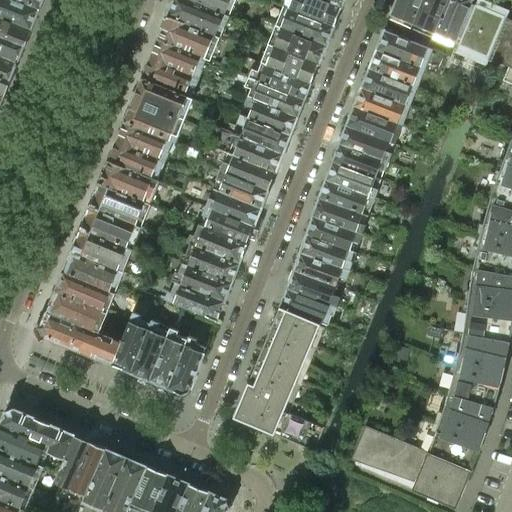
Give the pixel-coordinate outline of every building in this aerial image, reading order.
[(0,0),(0,18),(30,31),(39,10),(15,0),(0,0)] [(43,0),(15,0),(39,10),(43,0)] [(215,36),(225,12),(195,0),(172,0),(167,15),(215,36)] [(195,0),(225,12),(229,0),(195,0)] [(335,24),(343,4),(333,0),(287,0),(286,4),(335,24)] [(411,27),(421,0),(396,0),(389,17),(411,27)] [(431,35),(445,0),(421,0),(411,27),(431,35)] [(462,36),(475,5),(470,3),(471,0),(445,0),(431,35),(453,44),(457,34),(462,36)] [(511,20),(485,9),(487,4),(477,0),(475,5),(462,36),(457,48),(476,56),(477,53),(488,57),(489,59),(511,68),(511,20)] [(335,24),(286,4),(278,23),(328,43),(335,24)] [(209,59),(218,36),(215,36),(167,15),(157,38),(206,58),(209,59)] [(0,57),(17,64),(30,31),(0,18),(0,57)] [(320,63),(328,43),(278,23),(270,43),(320,63)] [(433,50),(427,48),(384,30),(377,48),(426,68),(433,50)] [(206,58),(157,38),(149,58),(198,78),(206,58)] [(311,84),(320,63),(270,43),(262,64),(265,65),(311,84)] [(426,68),(377,48),(370,67),(418,86),(426,68)] [(0,96),(3,98),(17,64),(0,57),(0,96)] [(189,99),(198,78),(149,58),(141,79),(189,99)] [(311,84),(265,65),(262,64),(258,73),(252,71),(249,79),(304,101),(311,84)] [(418,86),(370,67),(363,87),(411,106),(418,86)] [(178,142),(194,101),(189,99),(141,79),(124,120),(172,140),(178,142)] [(304,101),(249,79),(245,88),(254,92),(251,98),(298,118),(304,101)] [(411,106),(363,87),(356,105),(403,124),(411,106)] [(298,118),(251,98),(241,94),(239,100),(246,103),(244,107),(251,110),(249,117),(248,119),(290,136),(298,118)] [(403,124),(356,105),(349,124),(388,139),(396,142),(403,124)] [(290,136),(248,119),(249,117),(241,114),(237,123),(236,126),(239,127),(236,135),(283,155),(290,136)] [(172,140),(124,120),(116,140),(164,160),(172,140)] [(385,148),(388,139),(349,124),(342,141),(388,160),(392,151),(385,148)] [(283,155),(236,135),(233,133),(228,143),(231,145),(228,153),(276,173),(283,155)] [(511,209),(511,138),(503,160),(489,203),(511,209)] [(156,180),(164,160),(116,140),(108,160),(156,180)] [(388,160),(342,141),(335,160),(374,175),(377,166),(385,169),(388,160)] [(276,173),(228,153),(224,162),(222,161),(219,169),(269,190),(276,173)] [(150,203),(159,181),(156,180),(108,160),(99,182),(150,203)] [(370,185),(374,175),(335,160),(328,178),(375,196),(379,188),(370,185)] [(269,190),(219,169),(215,179),(217,180),(214,188),(262,208),(269,190)] [(375,196),(328,178),(321,196),(367,214),(370,205),(372,206),(375,196)] [(142,227),(152,204),(150,203),(99,182),(90,205),(142,227)] [(262,208),(214,188),(210,198),(208,197),(205,205),(255,225),(262,208)] [(362,224),(367,214),(321,196),(314,214),(362,233),(365,225),(362,224)] [(511,275),(511,209),(489,203),(473,268),(511,275)] [(142,227),(90,205),(81,227),(134,248),(142,227)] [(255,225),(205,205),(200,216),(203,216),(200,223),(248,244),(255,225)] [(362,233),(314,214),(307,232),(346,247),(349,238),(359,242),(362,233)] [(248,244),(200,223),(195,235),(191,234),(188,242),(191,243),(240,263),(248,244)] [(125,271),(134,248),(81,227),(72,249),(125,271)] [(353,250),(346,247),(307,232),(301,250),(346,267),(353,250)] [(240,263),(191,243),(187,255),(183,253),(180,261),(184,262),(232,282),(240,263)] [(125,271),(72,249),(63,270),(116,291),(125,271)] [(346,267),(301,250),(294,268),(331,283),(335,274),(342,277),(346,267)] [(232,282),(184,262),(179,272),(176,271),(173,279),(176,281),(224,301),(232,282)] [(328,292),(331,283),(294,268),(287,286),(337,305),(340,297),(328,292)] [(511,327),(511,275),(473,268),(463,333),(509,342),(511,327)] [(116,291),(63,270),(56,290),(108,311),(116,291)] [(224,301),(176,281),(172,291),(163,287),(160,296),(217,321),(224,301)] [(337,305),(287,286),(280,303),(279,307),(320,323),(321,322),(327,324),(331,314),(333,315),(337,305)] [(108,311),(56,290),(47,310),(89,328),(99,332),(108,311)] [(312,343),(320,323),(279,307),(271,326),(312,343)] [(79,351),(89,328),(47,310),(40,328),(43,336),(79,351)] [(128,372),(147,328),(137,324),(140,315),(132,312),(121,341),(111,364),(128,372)] [(148,379),(167,331),(157,327),(158,324),(149,321),(147,328),(128,372),(148,379)] [(304,362),(312,343),(271,326),(263,345),(304,362)] [(167,387),(187,340),(175,335),(177,332),(176,332),(177,330),(169,327),(167,331),(148,379),(167,387)] [(430,327),(428,335),(439,338),(442,330),(430,327)] [(111,364),(121,341),(99,332),(89,328),(79,351),(111,364)] [(494,408),(505,364),(509,342),(463,333),(453,374),(448,394),(494,408)] [(189,391),(206,347),(195,342),(197,340),(188,336),(187,340),(167,387),(181,394),(189,391)] [(296,382),(304,362),(263,345),(255,365),(296,382)] [(396,345),(392,356),(405,360),(408,349),(396,345)] [(288,400),(296,382),(255,365),(247,383),(288,400)] [(324,427),(284,410),(288,400),(247,383),(233,417),(314,451),(324,427)] [(471,471),(494,408),(448,394),(435,434),(427,452),(428,452),(471,471)] [(74,434),(13,408),(5,411),(0,424),(50,445),(48,451),(64,457),(74,434)] [(50,445),(0,424),(0,447),(37,462),(40,453),(46,456),(48,451),(50,445)] [(471,471),(428,452),(427,452),(365,426),(351,460),(415,482),(412,489),(456,507),(471,471)] [(71,489),(90,441),(74,434),(64,457),(58,471),(62,473),(58,484),(71,489)] [(86,496),(106,448),(90,441),(71,489),(86,496)] [(43,465),(37,462),(0,447),(0,472),(35,486),(43,465)] [(104,509),(126,456),(106,448),(86,496),(84,501),(104,509)] [(125,511),(126,509),(145,465),(126,456),(104,509),(110,511),(125,511)] [(133,511),(150,511),(166,474),(145,465),(126,509),(133,511)] [(35,486),(0,472),(0,498),(21,507),(25,509),(35,486)] [(175,511),(187,482),(166,474),(150,511),(175,511)] [(199,511),(209,491),(187,482),(175,511),(199,511)] [(227,511),(230,507),(227,499),(209,491),(199,511),(227,511)] [(26,511),(27,510),(25,509),(21,507),(0,498),(0,511),(26,511)]
